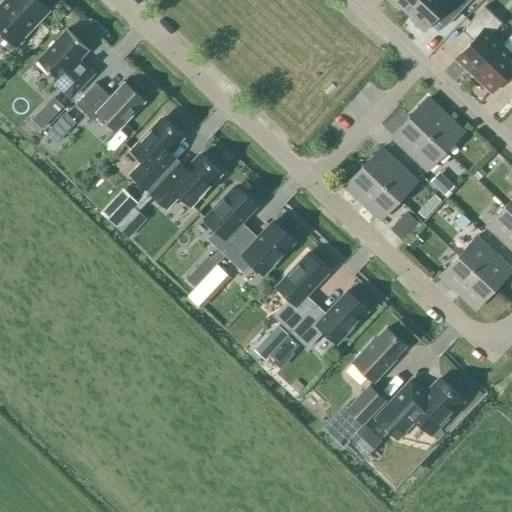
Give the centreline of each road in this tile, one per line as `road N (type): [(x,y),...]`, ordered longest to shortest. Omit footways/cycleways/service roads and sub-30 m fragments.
road 1 (residential): [(511,330),(492,352),(309,183)]
road 2 (residential): [(309,183),(119,0)]
road 3 (residential): [(309,183),(421,65)]
road 4 (residential): [(421,65),(511,150)]
